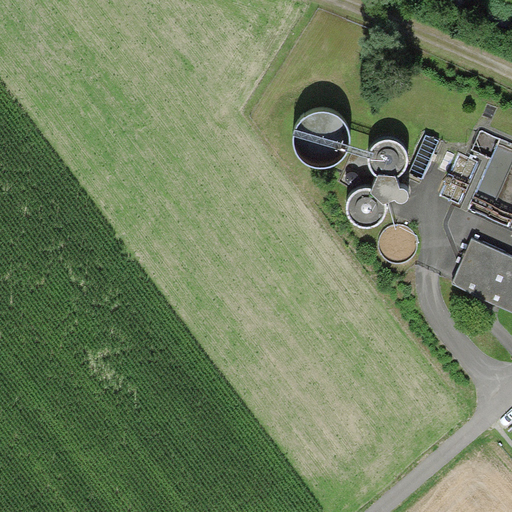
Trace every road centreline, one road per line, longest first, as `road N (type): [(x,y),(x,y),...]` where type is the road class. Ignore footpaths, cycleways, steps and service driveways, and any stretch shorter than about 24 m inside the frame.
road 1 (track): [(511,74),(334,0)]
road 2 (track): [(511,393),(374,511)]
